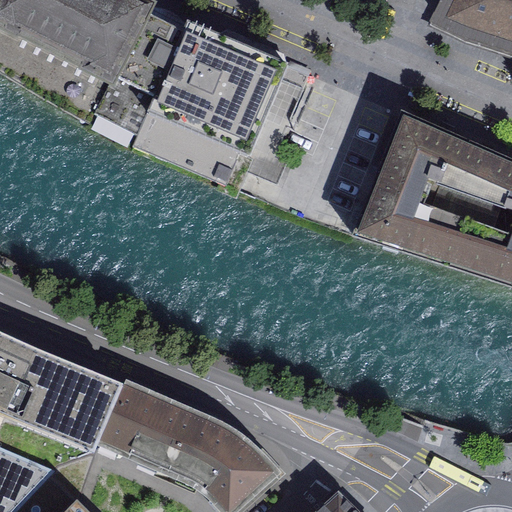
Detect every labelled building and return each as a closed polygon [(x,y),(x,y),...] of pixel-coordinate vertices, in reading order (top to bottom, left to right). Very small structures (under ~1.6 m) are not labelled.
[(0,0),(0,72),(0,73),(36,0),(0,0)] [(36,0),(0,73),(90,124),(95,116),(137,138),(181,37),(145,19),(151,8),(136,0),(36,0)] [(464,32),(511,47),(511,0),(453,0),(443,21),(464,32)] [(187,23),(181,37),(137,138),(133,147),(225,186),(239,154),(249,159),(267,117),(288,126),(306,82),(286,73),(288,67),(187,23)] [(355,238),(511,288),(511,164),(402,116),(390,148),(389,147),(388,149),(382,164),(383,164),(382,166),(382,167),(374,188),(366,207),(366,208),(356,234),(355,238)] [(346,230),(356,234),(366,208),(366,207),(374,188),(364,183),(346,230)] [(91,455),(93,456),(100,442),(124,387),(37,351),(0,334),(0,416),(5,419),(91,455)] [(124,387),(100,442),(187,479),(201,487),(215,498),(227,511),(230,511),(273,473),(252,451),(235,438),(216,427),(124,387)] [(0,511),(15,511),(54,472),(0,448),(0,511)] [(54,472),(15,511),(87,511),(79,503),(93,456),(91,455),(59,468),(54,472)] [(356,511),(338,494),(319,511),(356,511)]
